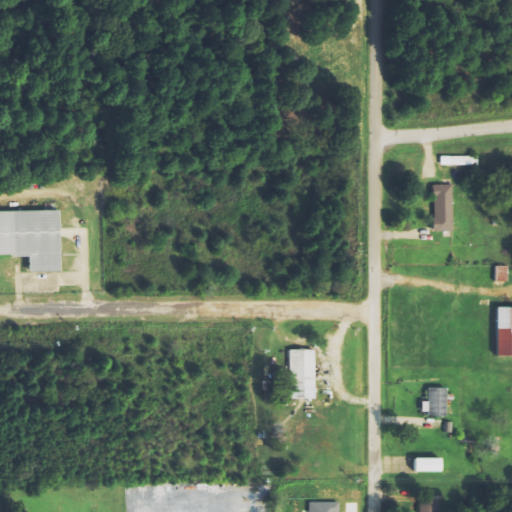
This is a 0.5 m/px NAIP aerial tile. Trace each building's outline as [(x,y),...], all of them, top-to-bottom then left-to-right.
[(453,186),(434,185),(433,232),(452,232),(453,186)] [(61,273),(60,212),(0,212),(0,256),(29,256),(30,273),(61,273)] [(511,357),(511,334),(511,308),(498,308),(497,357),(511,357)] [(290,350),(290,399),(315,399),(316,350),(290,350)] [(447,415),(447,388),(429,388),(428,402),(422,402),(422,414),(447,415)] [(442,458),(415,459),(416,472),(442,472),(442,458)]
